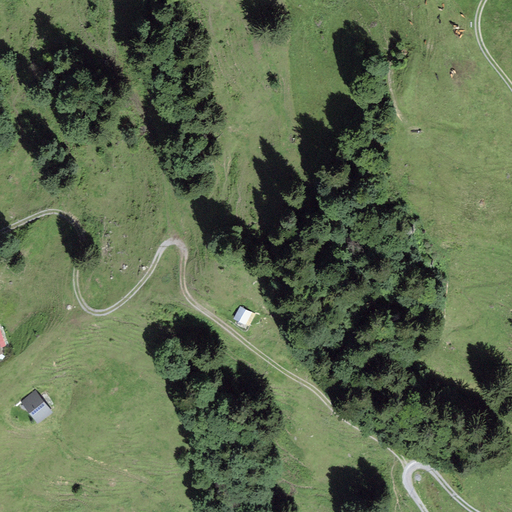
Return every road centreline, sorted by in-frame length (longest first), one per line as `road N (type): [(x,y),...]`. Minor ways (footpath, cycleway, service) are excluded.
road 1 (track): [(411,468),(182,290),(180,246),(165,244),(117,310),(97,314),(78,300),(80,250),(71,219),(48,213),(0,232)]
road 2 (track): [(425,511),(408,478),(419,465),(480,511)]
